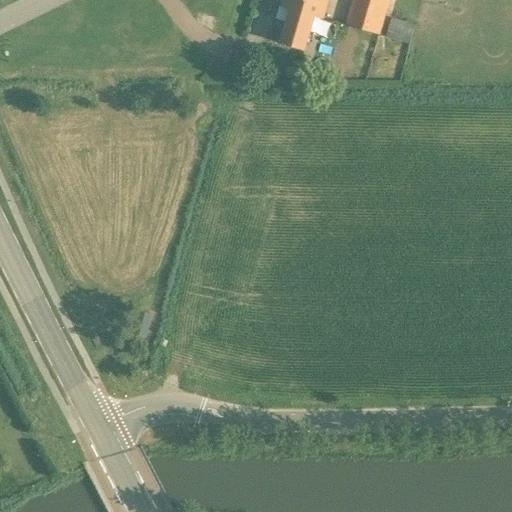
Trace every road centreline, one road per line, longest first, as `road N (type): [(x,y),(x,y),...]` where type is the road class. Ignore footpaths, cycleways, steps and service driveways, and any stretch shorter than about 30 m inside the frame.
road 1 (tertiary): [(511,413),(251,422),(171,404),(144,407),(97,430)]
road 2 (tertiary): [(97,430),(0,239)]
